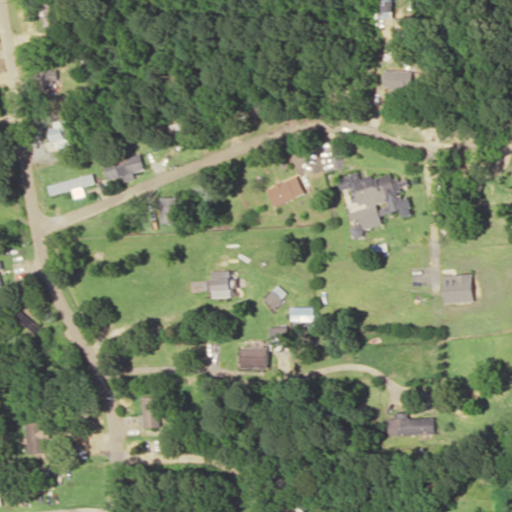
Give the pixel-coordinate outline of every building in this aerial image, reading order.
[(378,0),(378,17),(394,17),(394,0),(378,0)] [(385,87),(413,88),(413,70),(385,69),(385,87)] [(54,147),(71,145),(68,119),(51,120),(54,147)] [(190,132),(189,120),(170,122),(170,125),(166,126),(167,134),(190,132)] [(124,180),(136,177),(134,171),(145,168),(141,152),(105,162),(109,178),(123,175),(124,180)] [(96,182),(93,172),(48,184),(50,194),(96,182)] [(394,181),(394,174),(375,175),(375,174),(361,175),(361,173),(340,174),(341,188),(352,187),(354,205),(381,203),(382,212),(403,210),(404,215),(413,215),(411,197),(402,197),(401,180),(394,181)] [(276,206),(306,192),(298,174),(268,188),(276,206)] [(74,196),(84,194),(83,186),(73,188),(74,196)] [(177,195),(160,196),(161,222),(178,221),(177,195)] [(212,270),(213,296),(237,295),(237,277),(231,277),(231,269),(212,270)] [(475,300),(474,272),(444,273),(445,301),(475,300)] [(276,307),(289,293),(279,283),(265,298),(276,307)] [(292,319),(315,319),(315,306),(292,305),(292,319)] [(288,326),(271,326),(272,349),(288,349),(288,326)] [(242,346),(243,367),(271,366),(270,345),(242,346)] [(160,395),(144,396),(145,426),(161,426),(160,395)] [(435,416),(409,416),(409,413),(389,414),(390,434),(436,433),(435,416)] [(50,425),(44,426),(44,421),(27,421),(29,452),(46,451),(46,438),(51,437),(50,425)]
